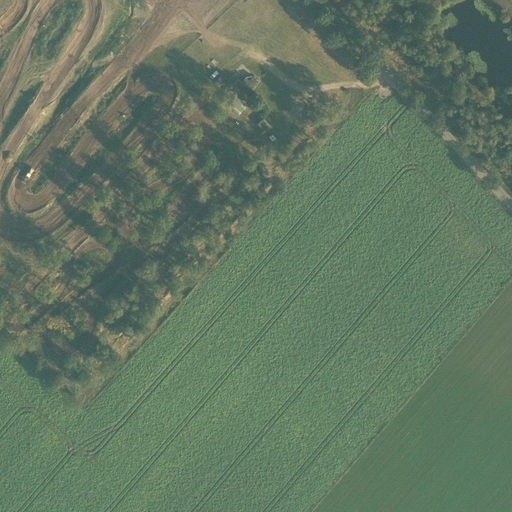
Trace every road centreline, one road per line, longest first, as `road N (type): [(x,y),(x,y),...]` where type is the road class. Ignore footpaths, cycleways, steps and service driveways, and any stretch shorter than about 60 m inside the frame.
road 1 (unclassified): [(511,205),(316,0)]
road 2 (track): [(191,110),(250,50),(203,31)]
